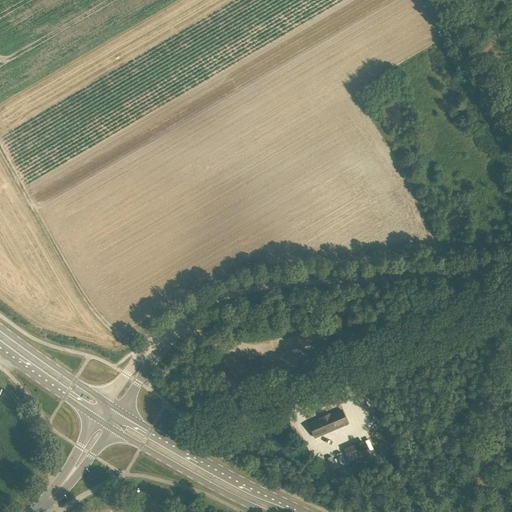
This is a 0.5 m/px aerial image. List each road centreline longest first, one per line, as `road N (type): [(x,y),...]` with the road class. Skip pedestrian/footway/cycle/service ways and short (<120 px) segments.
road 1 (track): [(504,267),(281,285),(212,302),(184,322)]
road 2 (track): [(0,145),(77,292),(149,353)]
road 3 (secondary): [(304,511),(123,413)]
road 4 (secondary): [(112,429),(263,511)]
road 5 (track): [(502,300),(351,360)]
road 6 (secondary): [(104,401),(0,327)]
